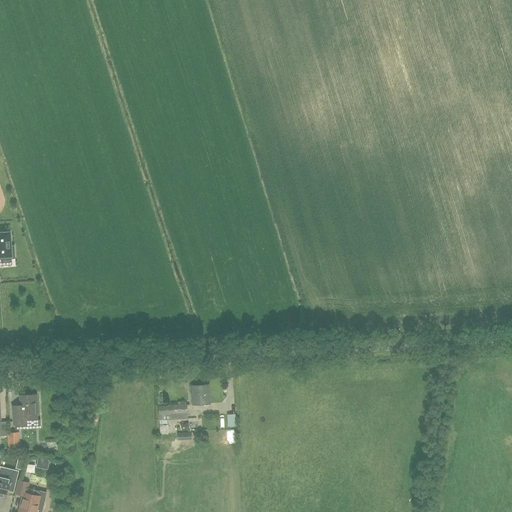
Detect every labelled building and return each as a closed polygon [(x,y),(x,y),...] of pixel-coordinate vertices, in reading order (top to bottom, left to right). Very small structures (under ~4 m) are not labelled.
[(15,258),(14,246),(11,246),(10,232),(3,233),(3,230),(0,230),(0,259),(12,258),(15,258)] [(211,403),(209,384),(191,386),(192,405),(211,403)] [(19,395),(19,404),(12,405),(13,425),(26,424),(26,416),(36,415),(35,394),(19,395)] [(170,420),(169,406),(152,407),(153,420),(150,420),(151,435),(168,434),(167,420),(170,420)] [(238,412),(229,412),(230,427),(238,426),(238,412)] [(22,442),(21,429),(9,430),(10,443),(22,442)] [(181,440),(193,438),(192,432),(180,434),(181,440)] [(28,459),(26,475),(43,477),(45,470),(48,470),(49,467),(37,465),(38,460),(28,459)] [(17,472),(11,470),(0,467),(0,496),(4,498),(7,486),(13,488),(17,472)] [(26,497),(28,488),(30,482),(18,479),(14,494),(26,497)] [(42,511),(44,503),(38,502),(37,502),(39,490),(29,488),(28,493),(27,499),(21,498),(19,506),(21,507),(19,511),(42,511)]
